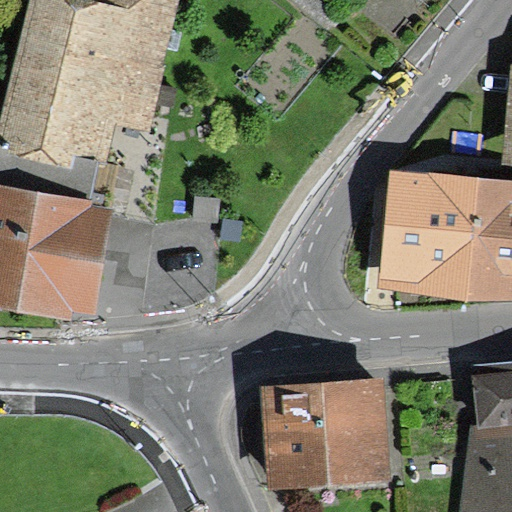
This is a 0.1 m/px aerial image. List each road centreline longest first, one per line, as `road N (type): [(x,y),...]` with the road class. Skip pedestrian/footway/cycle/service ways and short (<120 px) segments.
road 1 (residential): [(488,0),(319,217),(228,353)]
road 2 (residential): [(511,334),(228,353)]
road 3 (unclassified): [(0,363),(169,359)]
road 4 (residential): [(169,359),(224,511)]
